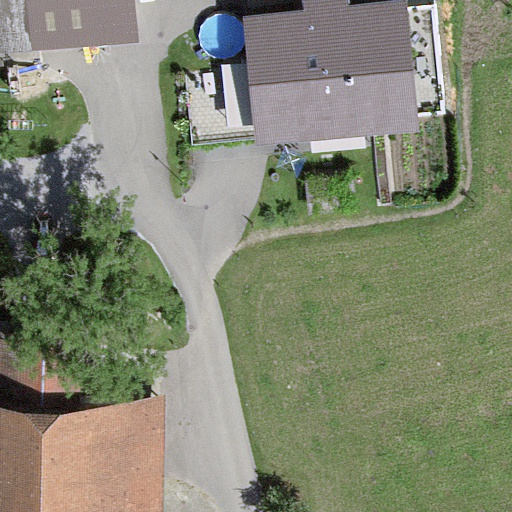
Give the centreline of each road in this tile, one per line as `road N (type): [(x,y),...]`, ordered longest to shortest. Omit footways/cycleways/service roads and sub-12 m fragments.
road 1 (track): [(163,207),(246,511)]
road 2 (track): [(163,207),(0,168)]
